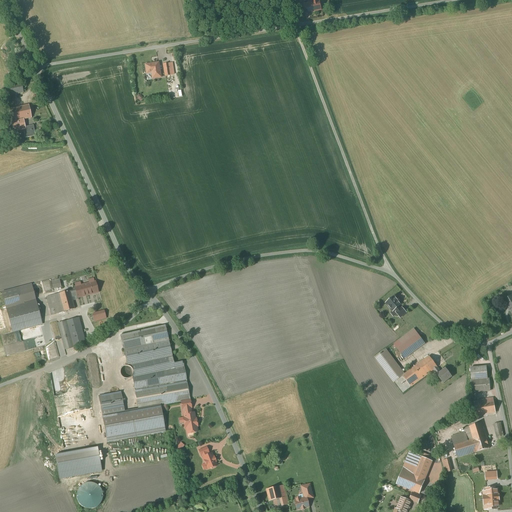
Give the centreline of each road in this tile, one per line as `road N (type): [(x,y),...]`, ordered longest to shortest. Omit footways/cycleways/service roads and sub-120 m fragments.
road 1 (unclassified): [(452,0),(35,68)]
road 2 (unclassified): [(149,292),(207,269),(320,251),(389,273),(459,339),(488,344)]
road 3 (track): [(389,273),(293,25)]
road 4 (unclassified): [(149,292),(120,254),(35,68)]
road 5 (unclassified): [(261,511),(203,374),(154,298)]
road 6 (unclassified): [(154,298),(89,349),(0,386)]
road 7 (unclassified): [(511,474),(488,344)]
